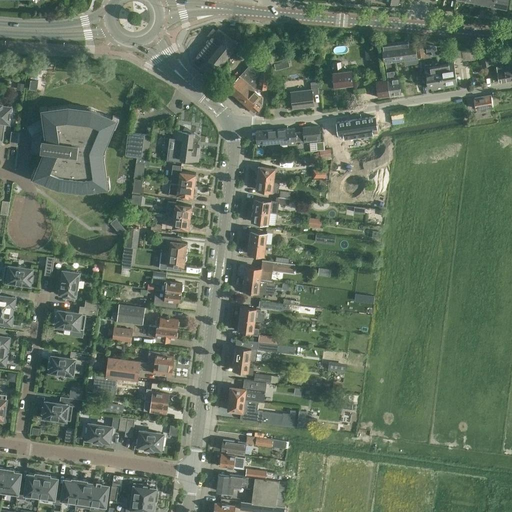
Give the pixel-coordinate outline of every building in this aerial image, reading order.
[(508,0),(495,0),(494,6),(506,9),(508,0)] [(193,61),(213,76),(238,44),(218,29),(216,31),(213,29),(206,37),(209,40),(193,61)] [(409,41),(384,45),(381,45),(387,80),(390,96),(401,94),(398,78),(396,61),(417,58),(418,58),(416,45),(415,45),(415,43),(409,44),(409,41)] [(364,50),(365,59),(379,58),(379,48),(364,50)] [(462,57),(461,50),(454,51),(455,58),(462,57)] [(489,51),(479,53),(481,67),(498,64),(496,53),(489,54),(489,51)] [(227,89),(242,102),(254,89),(249,84),(263,69),(265,71),(269,66),(264,62),(262,64),(256,58),(250,65),(250,64),(227,89)] [(351,70),(342,71),(340,62),(334,63),(335,72),(333,72),(334,86),(353,84),(351,70)] [(439,65),(442,86),(453,85),(453,82),(456,82),(454,63),(439,65)] [(499,82),(511,79),(511,68),(510,69),(509,64),(497,66),(499,82)] [(442,86),(439,65),(424,68),(427,87),(431,86),(431,88),(442,86)] [(258,89),(266,90),(268,74),(260,73),(258,89)] [(30,79),(29,89),(37,90),(38,80),(30,79)] [(390,96),(387,80),(376,82),(378,98),(390,96)] [(319,94),(318,82),(311,83),(312,90),(291,92),(293,109),(314,106),(313,95),(319,94)] [(254,89),(242,102),(255,113),(262,105),(260,103),(261,102),(257,99),(260,96),(254,90),(255,90),(254,89)] [(491,95),(474,98),(476,109),(480,108),(481,110),(484,109),(484,107),(493,106),(491,95)] [(2,104),(0,104),(0,139),(3,140),(5,122),(9,123),(11,107),(1,106),(2,104)] [(104,145),(115,119),(91,109),(69,106),(43,110),(45,118),(45,119),(46,130),(46,131),(47,139),(43,138),(42,148),(46,149),(35,176),(59,186),(81,189),(107,185),(103,157),(104,145)] [(376,115),(352,119),(353,128),(355,137),(373,135),(372,129),(378,128),(376,115)] [(352,119),(336,121),(338,134),(343,133),(344,139),(355,137),(353,128),(352,119)] [(320,138),(318,125),(303,126),(303,133),(301,133),(300,132),(295,132),(294,128),(256,131),(257,143),(280,141),(281,144),(296,143),(295,138),(304,137),(304,140),(320,138)] [(167,157),(167,159),(180,161),(180,159),(198,161),(200,147),(197,147),(198,139),(194,136),(194,133),(192,133),(186,127),(183,131),(175,130),(173,138),(183,140),(182,151),(168,149),(167,157)] [(19,132),(11,131),(9,145),(17,146),(19,132)] [(140,158),(143,135),(150,136),(151,136),(151,135),(143,134),(129,132),(125,156),(140,158),(145,159),(145,158),(144,158),(140,158)] [(315,151),(324,150),(323,142),(314,143),(315,151)] [(302,157),(289,159),(290,167),(303,165),(302,157)] [(145,164),(136,163),(134,177),(143,178),(145,164)] [(173,164),(171,182),(177,183),(195,185),(195,184),(196,183),(197,179),(196,178),(196,173),(181,171),(182,165),(173,164)] [(258,177),(258,178),(274,180),(275,168),(259,166),(259,171),(257,172),(257,175),(258,177)] [(256,180),(256,183),(257,185),(256,190),(278,192),(279,180),(274,180),(258,178),(258,179),(256,180)] [(195,187),(195,185),(177,183),(177,184),(170,183),(169,196),(177,197),(177,195),(193,197),(194,193),(195,192),(196,188),(195,187)] [(277,201),(271,200),(255,198),(254,203),(253,204),(253,207),(254,209),(254,210),(269,212),(275,213),(277,201)] [(2,200),(0,214),(8,215),(10,201),(2,200)] [(192,212),(191,211),(192,206),(176,204),(175,207),(172,207),(171,216),(190,218),(190,217),(192,215),(192,212)] [(268,224),(269,212),(254,210),(253,211),(252,212),(252,215),(253,217),(252,222),(268,224)] [(191,220),(190,219),(190,218),(171,216),(174,216),(173,228),(189,230),(189,225),(191,224),(191,220)] [(322,219),(310,217),(308,226),(321,228),(322,219)] [(137,247),(139,228),(128,227),(126,246),(137,247)] [(266,244),(267,232),(251,230),(250,235),(249,236),(249,239),(250,241),(250,242),(266,244)] [(316,234),(315,241),(324,242),(325,236),(316,234)] [(186,248),(187,243),(181,242),(181,238),(163,236),(161,252),(186,255),(186,254),(187,252),(187,249),(186,248)] [(264,256),(266,244),(250,242),(249,243),(248,244),(248,247),(249,249),(248,254),(264,256)] [(161,252),(159,268),(181,271),(181,266),(184,266),(185,261),(186,260),(186,257),(185,255),(186,255),(161,252)] [(54,257),(47,256),(44,274),(52,275),(54,257)] [(288,263),(275,261),(263,260),(262,268),(246,266),(246,271),(244,272),(244,276),(245,277),(245,278),(260,280),(271,282),(272,270),(294,273),(295,264),(288,263)] [(17,267),(5,265),(3,280),(30,284),(30,283),(31,283),(32,274),(31,274),(32,269),(24,268),(25,267),(17,265),(17,267)] [(122,267),(121,275),(130,276),(130,269),(122,267)] [(318,276),(330,277),(331,269),(319,268),(318,276)] [(79,280),(78,280),(79,272),(63,270),(60,293),(61,293),(61,294),(70,295),(70,294),(75,295),(77,287),(78,288),(79,280)] [(275,283),(272,282),(271,282),(260,280),(245,278),(245,279),(243,280),(243,284),(244,285),(243,290),(246,290),(245,293),(247,293),(247,295),(265,297),(267,297),(268,293),(274,294),(275,283)] [(182,285),(182,283),(165,281),(164,291),(181,293),(181,291),(183,290),(183,287),(182,285)] [(122,286),(119,300),(145,303),(147,293),(147,289),(122,286)] [(0,308),(12,310),(13,306),(14,306),(15,297),(0,295),(1,289),(0,288),(0,308)] [(181,294),(181,293),(164,291),(162,300),(180,302),(180,300),(181,299),(182,295),(181,294)] [(85,299),(84,306),(98,308),(99,301),(85,299)] [(259,307),(283,310),(283,309),(289,309),(289,305),(259,301),(259,307)] [(136,323),(136,324),(142,324),(144,307),(119,304),(117,321),(136,323)] [(98,308),(84,306),(80,306),(79,313),(59,310),(59,311),(57,311),(56,320),(57,320),(56,325),(64,326),(64,327),(71,328),(71,327),(84,329),(86,314),(97,315),(98,308)] [(240,317),(240,318),(255,320),(256,309),(241,306),(241,311),(239,312),(239,316),(240,317)] [(303,307),(302,316),(312,318),(313,309),(303,307)] [(0,322),(11,324),(12,315),(11,315),(12,310),(0,308),(0,322)] [(178,320),(178,319),(158,316),(157,322),(160,323),(160,327),(177,329),(177,326),(179,325),(179,322),(178,320)] [(254,328),(255,320),(240,318),(240,319),(238,320),(238,324),(239,325),(238,330),(247,331),(247,334),(257,335),(258,329),(254,328)] [(177,332),(177,329),(160,327),(149,326),(148,336),(156,337),(161,337),(160,341),(171,342),(171,338),(176,339),(176,338),(177,337),(178,333),(177,332)] [(132,329),(114,327),(113,339),(130,341),(132,329)] [(259,334),(258,341),(279,344),(280,337),(259,334)] [(0,349),(6,350),(7,346),(8,346),(9,337),(0,335),(0,349)] [(257,349),(278,352),(279,344),(258,341),(257,349)] [(234,352),(234,356),(235,357),(235,358),(250,360),(251,348),(236,346),(236,351),(234,352)] [(172,366),(173,356),(167,355),(167,352),(149,350),(148,363),(172,366)] [(72,374),(75,359),(90,361),(91,354),(71,351),(70,358),(52,355),(52,356),(51,356),(50,365),(51,366),(50,371),(58,372),(57,373),(65,374),(65,373),(72,374)] [(142,362),(110,358),(108,358),(106,376),(138,380),(139,367),(141,367),(142,362)] [(249,368),(250,360),(235,358),(235,359),(233,360),(233,364),(234,365),(233,370),(241,371),(241,373),(253,375),(254,368),(249,368)] [(344,372),(345,363),(328,361),(327,370),(344,372)] [(148,363),(142,362),(141,367),(152,369),(152,368),(154,369),(153,374),(171,376),(172,366),(148,363)] [(254,381),(265,382),(278,384),(279,376),(271,375),(255,373),(254,381)] [(97,376),(90,375),(88,391),(94,392),(97,376)] [(294,375),(292,382),(301,385),(303,378),(294,375)] [(107,383),(137,386),(137,381),(108,376),(107,383)] [(265,391),(265,392),(266,382),(265,382),(254,381),(244,380),(243,388),(231,386),(230,391),(229,392),(229,396),(230,397),(229,398),(245,400),(253,402),(258,402),(259,391),(265,391)] [(147,388),(146,395),(145,400),(151,401),(168,403),(169,393),(151,391),(151,390),(151,389),(147,388)] [(51,419),(58,420),(58,419),(71,420),(73,405),(84,407),(85,399),(60,396),(59,403),(46,401),(45,402),(44,402),(43,411),(44,411),(43,416),(51,417),(51,419)] [(253,402),(245,400),(229,398),(229,399),(228,400),(227,404),(229,405),(228,410),(241,412),(240,418),(241,420),(257,422),(293,427),(296,409),(290,409),(289,413),(283,412),(282,414),(257,410),(258,402),(253,402)] [(166,413),(168,403),(151,401),(145,400),(144,405),(144,410),(150,411),(166,413)] [(122,406),(104,403),(103,412),(121,415),(122,406)] [(125,431),(127,417),(120,416),(118,430),(125,431)] [(132,437),(135,418),(127,417),(125,431),(125,436),(132,437)] [(304,420),(304,425),(316,426),(317,419),(305,417),(304,420)] [(87,438),(95,439),(94,440),(102,441),(102,440),(109,441),(112,426),(89,423),(89,425),(88,425),(86,435),(87,436),(87,438)] [(146,447),(146,448),(153,449),(153,448),(161,449),(161,446),(162,446),(164,436),(162,436),(163,433),(140,430),(138,446),(146,447)] [(286,441),(256,437),(247,436),(246,443),(285,448),(286,441)] [(246,443),(223,440),(221,450),(238,453),(238,452),(244,453),(246,443)] [(221,454),(219,466),(243,469),(244,462),(234,461),(234,458),(243,460),(250,460),(250,456),(243,456),(235,454),(235,456),(221,454)] [(14,469),(9,468),(6,468),(6,470),(3,491),(17,493),(19,483),(21,472),(14,471),(14,469)] [(245,475),(266,478),(267,472),(267,471),(246,468),(245,475)] [(39,496),(42,475),(43,473),(40,473),(39,473),(35,472),(35,474),(27,473),(26,484),(19,483),(17,493),(16,498),(25,499),(25,497),(40,499),(40,496),(39,496)] [(51,474),(45,474),(43,473),(42,475),(39,496),(40,496),(53,498),(52,503),(61,504),(62,502),(61,502),(63,489),(56,488),(57,478),(50,476),(51,474)] [(288,481),(279,480),(242,476),(229,475),(229,476),(218,475),(216,491),(232,493),(233,486),(246,487),(253,488),(251,503),(285,507),(288,481)] [(76,504),(79,481),(79,479),(77,479),(72,478),(71,480),(64,478),(63,489),(61,502),(62,502),(75,504),(76,504)] [(93,483),(88,482),(87,482),(87,480),(84,480),(81,479),(79,479),(79,481),(76,504),(75,504),(75,506),(90,508),(91,504),(90,504),(93,483)] [(106,506),(109,485),(101,484),(102,481),(96,480),(96,483),(93,483),(90,504),(91,504),(106,506)] [(157,500),(158,491),(156,490),(156,488),(143,486),(143,484),(134,483),(132,496),(127,496),(155,500),(155,499),(157,500)] [(111,490),(110,498),(116,499),(118,486),(111,485),(111,490)] [(153,511),(155,500),(127,496),(125,511),(144,511),(145,510),(153,511)] [(213,511),(233,511),(234,505),(214,503),(213,511)]
